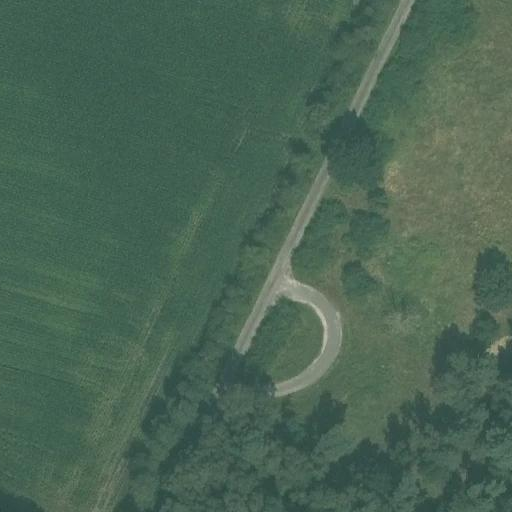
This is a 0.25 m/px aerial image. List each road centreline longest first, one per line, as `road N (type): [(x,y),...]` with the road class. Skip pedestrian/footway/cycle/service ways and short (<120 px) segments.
road 1 (unclassified): [(409,0),(268,288)]
road 2 (residential): [(268,288),(160,511)]
road 3 (track): [(321,180),(511,254)]
